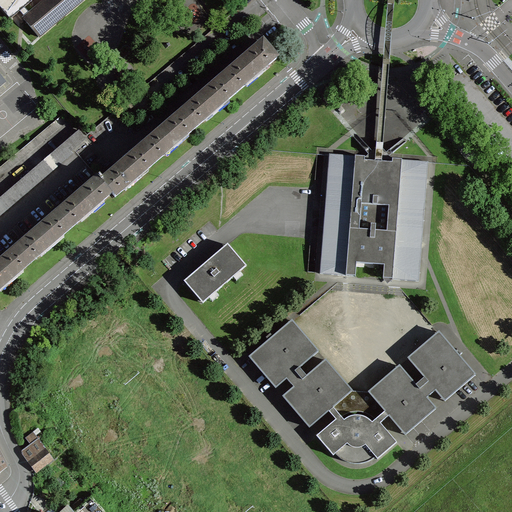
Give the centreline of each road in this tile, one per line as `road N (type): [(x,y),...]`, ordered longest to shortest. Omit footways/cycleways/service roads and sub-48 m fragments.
road 1 (tertiary): [(0,362),(23,318),(365,23)]
road 2 (unknown): [(287,5),(0,233)]
